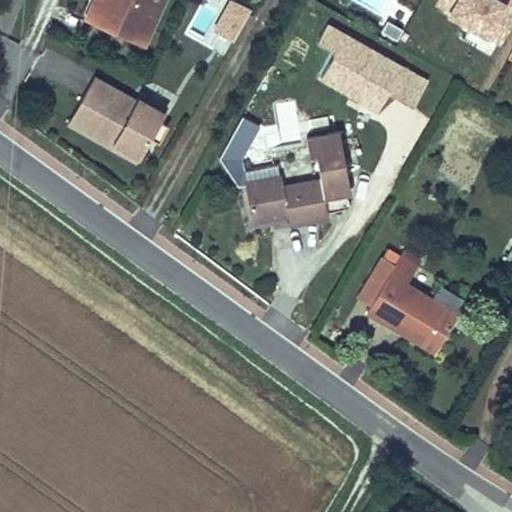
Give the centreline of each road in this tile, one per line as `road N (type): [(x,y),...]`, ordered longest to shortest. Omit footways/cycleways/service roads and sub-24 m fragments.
road 1 (unclassified): [(392,431),(0,150)]
road 2 (unclassified): [(504,511),(392,431)]
